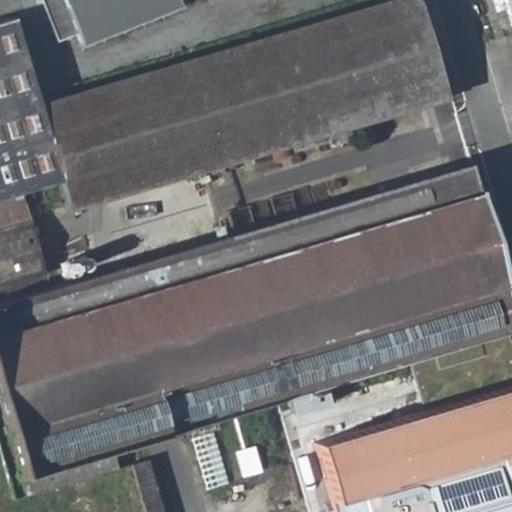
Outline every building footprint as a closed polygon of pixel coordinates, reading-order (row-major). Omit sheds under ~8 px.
[(43,105),(36,107),(57,180),(66,210),(446,102),(416,0),(408,0),(69,98),(43,105)] [(41,0),(59,47),(79,39),(84,51),(184,13),(180,1),(182,0),(41,0)] [(0,21),(0,196),(10,194),(57,180),(36,107),(10,19),(0,21)] [(511,305),(470,163),(0,300),(0,421),(22,496),(120,468),(117,457),(265,414),(297,404),(335,393),(415,370),(430,365),(445,361),(469,354),(511,341),(511,305)] [(10,194),(0,196),(0,284),(33,275),(10,194)] [(469,354),(445,361),(453,388),(456,400),(480,393),(469,354)] [(430,365),(438,392),(453,388),(445,361),(430,365)] [(431,370),(417,374),(424,400),(438,396),(431,370)] [(456,400),(309,443),(329,511),(511,511),(511,383),(480,393),(456,400)] [(335,393),(297,404),(301,419),(339,408),(335,393)] [(257,447),(237,452),(245,481),(266,475),(257,447)] [(166,511),(151,459),(128,465),(142,511),(166,511)]
